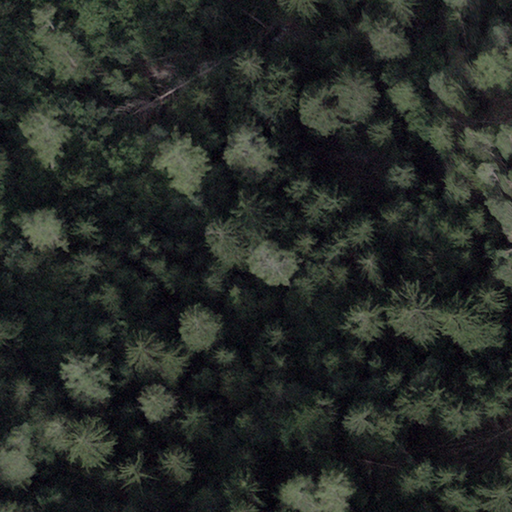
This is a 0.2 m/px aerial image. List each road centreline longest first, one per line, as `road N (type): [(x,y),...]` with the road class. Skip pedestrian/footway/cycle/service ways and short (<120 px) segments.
road 1 (primary): [(0,377),(46,335),(340,0)]
road 2 (track): [(189,511),(224,467),(272,283)]
